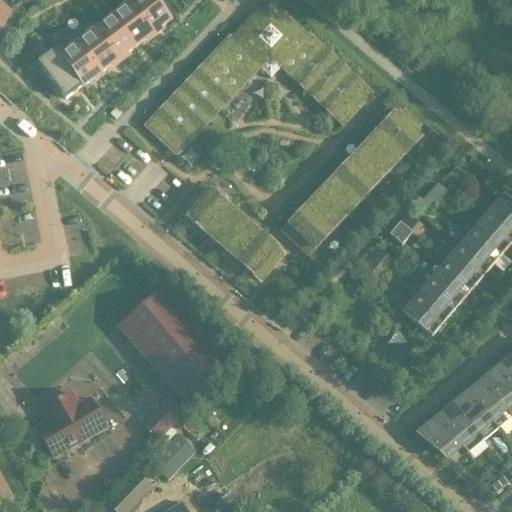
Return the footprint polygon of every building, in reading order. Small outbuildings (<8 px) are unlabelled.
[(152,0),(135,0),(129,6),(151,35),(169,22),(169,21),(162,12),(155,3),(152,0)] [(162,0),(158,0),(155,3),(162,12),(168,8),(162,0)] [(129,6),(111,19),(134,49),(151,35),(129,6)] [(9,17),(0,8),(0,28),(5,23),(10,17),(9,17)] [(168,8),(162,12),(169,21),(175,17),(168,8)] [(229,39),(147,125),(179,155),(260,69),(271,80),(281,69),(343,127),(372,96),(309,37),(307,39),(276,9),(261,9),(232,41),(229,39)] [(5,23),(14,31),(19,25),(9,17),(10,17),(5,23)] [(111,19),(94,32),(117,62),(134,49),(111,19)] [(0,28),(0,29),(8,36),(14,31),(5,23),(0,28)] [(0,29),(0,39),(3,42),(8,36),(0,29)] [(94,32),(77,45),(100,75),(117,62),(94,32)] [(60,58),(82,88),(100,75),(77,45),(60,58)] [(60,58),(55,52),(37,65),(65,101),(82,88),(60,58)] [(394,116),(377,133),(403,158),(420,141),(414,135),(419,129),(403,114),(398,120),(394,116)] [(377,133),(362,150),(388,175),(403,158),(377,133)] [(362,150),(346,166),(372,191),(388,175),(362,150)] [(462,161),(447,178),(456,186),(471,169),(462,161)] [(372,191),(346,166),(330,183),(356,208),(372,191)] [(330,183),(314,200),(340,224),(356,208),(330,183)] [(430,195),(438,202),(439,203),(447,194),(438,186),(430,195)] [(203,187),(180,214),(260,283),(283,255),(227,207),(232,201),(215,187),(210,193),(203,187)] [(496,193),(481,211),(511,237),(511,203),(510,206),(496,193)] [(438,202),(430,195),(429,194),(420,204),(429,212),(438,202)] [(340,224),(314,200),(299,216),(324,240),(340,224)] [(511,237),(481,211),(467,227),(502,257),(511,244),(511,237)] [(324,240),(299,216),(283,233),(308,257),(324,240)] [(408,217),(400,226),(413,236),(420,227),(408,217)] [(448,233),(456,239),(466,226),(459,220),(448,233)] [(399,226),(389,238),(401,248),(411,236),(399,226)] [(502,257),(467,227),(453,243),(488,273),(493,267),(502,275),(511,265),(502,257)] [(453,243),(439,260),(473,290),(488,273),(453,243)] [(378,249),(370,258),(383,268),(390,259),(378,249)] [(383,268),(370,258),(362,267),(375,278),(383,268)] [(439,260),(425,276),(459,306),(473,290),(439,260)] [(425,276),(411,293),(445,322),(459,306),(425,276)] [(163,290),(118,328),(182,403),(227,365),(163,290)] [(445,322),(411,293),(396,310),(431,340),(445,322)] [(500,369),(498,370),(500,373),(511,387),(511,358),(503,366),(500,369)] [(485,381),(483,383),(485,385),(506,410),(511,418),(511,387),(500,373),(498,370),(488,378),(485,381)] [(470,393),(468,395),(470,397),(473,401),(491,423),(497,430),(498,429),(511,419),(511,418),(506,410),(485,385),(483,383),(482,383),(473,391),(470,393)] [(50,424),(36,431),(53,459),(69,450),(69,448),(67,449),(65,446),(72,442),(74,445),(72,446),(73,448),(105,429),(95,411),(84,418),(71,395),(43,412),(50,424)] [(456,405),(453,407),(456,410),(482,443),(497,430),(491,423),(473,401),(470,397),(468,395),(459,403),(456,405)] [(168,400),(143,426),(159,441),(184,414),(168,400)] [(441,417),(439,419),(441,422),(443,425),(468,455),(482,443),(456,410),(453,407),(444,415),(441,417)] [(423,432),(418,437),(421,438),(425,442),(443,459),(445,460),(447,463),(463,450),(467,455),(468,455),(443,425),(441,422),(439,419),(423,432)] [(174,434),(148,463),(167,481),(193,452),(174,434)] [(137,474),(106,507),(111,511),(130,511),(153,489),(148,485),(156,478),(144,467),(137,474)] [(500,475),(494,480),(501,490),(508,485),(500,475)] [(501,490),(494,480),(488,485),(495,495),(501,490)] [(191,511),(227,511),(218,492),(189,506),(191,511)]
